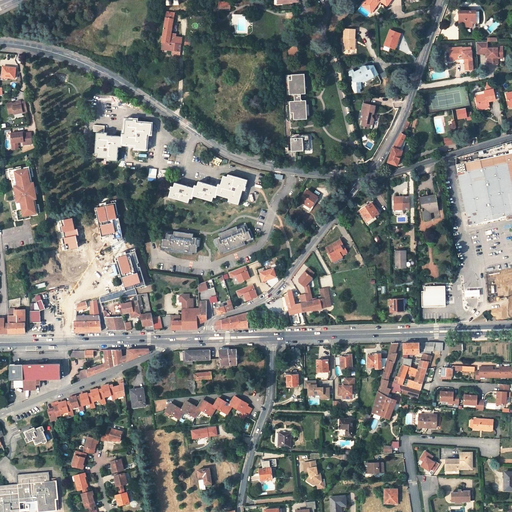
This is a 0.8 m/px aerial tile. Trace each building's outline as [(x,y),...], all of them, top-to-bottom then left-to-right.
[(365,0),(363,3),(371,9),(377,2),(376,1),(377,0),(378,0),(380,1),(387,6),(391,0),(365,0)] [(371,9),(373,11),(380,1),(378,0),(377,0),(376,1),(377,2),(371,9)] [(373,11),(371,9),(363,3),(362,6),(371,13),(373,11)] [(175,13),(167,11),(166,14),(163,14),(163,17),(166,18),(162,43),(169,43),(168,51),(172,51),(171,54),(173,56),(180,57),(181,44),(175,43),(176,37),(176,34),(171,33),(175,13)] [(476,11),(460,11),(460,19),(461,19),(461,23),(463,23),(463,27),(470,27),(470,23),(475,23),(476,23),(476,11)] [(355,29),(344,29),(343,42),(344,42),(344,49),(353,49),(354,39),(355,39),(355,29)] [(400,33),(390,30),(384,45),(393,49),(396,41),(397,42),(400,33)] [(498,47),(493,48),(493,50),(488,50),(488,42),(487,42),(486,42),(476,42),(477,55),(486,54),(488,54),(488,58),(489,65),(494,65),(494,62),(499,61),(499,59),(503,58),(503,47),(498,47)] [(463,48),(449,49),(450,61),(454,61),(454,60),(454,58),(459,57),(461,55),(463,55),(463,59),(465,59),(466,71),(473,70),(472,48),(466,48),(467,51),(463,51),(463,48)] [(353,81),(352,81),(352,86),(355,92),(360,92),(360,88),(361,88),(361,82),(374,75),(374,76),(378,75),(373,65),(363,66),(361,68),(361,69),(353,73),(353,81)] [(16,68),(3,67),(2,76),(7,77),(15,78),(16,68)] [(285,110),(285,117),(304,116),(303,109),(301,109),(301,102),(303,102),(303,98),(298,98),(297,92),(302,91),(302,87),(300,87),(299,80),(302,80),(301,71),(283,72),(283,81),(286,80),(286,88),(284,88),(284,92),(291,92),(291,98),(284,99),(284,103),(287,103),(287,110),(285,110)] [(485,94),(476,96),(477,104),(479,103),(480,107),(488,106),(487,102),(489,101),(496,100),(493,89),(487,90),(484,91),(485,94)] [(28,112),(25,101),(21,102),(12,103),(12,102),(7,103),(9,114),(13,113),(14,114),(22,112),(23,113),(28,112)] [(375,106),(363,103),(361,111),(364,112),(362,120),(361,126),(364,126),(364,128),(368,128),(369,124),(372,125),(373,119),(371,116),(372,114),(373,114),(375,106)] [(466,107),(456,109),(457,119),(467,117),(466,107)] [(104,133),(97,133),(95,149),(98,149),(98,153),(97,157),(107,158),(111,158),(110,160),(117,161),(118,147),(119,144),(122,144),(136,145),(139,145),(138,148),(146,149),(147,134),(148,131),(151,131),(155,131),(156,126),(154,124),(137,122),(133,122),(133,120),(126,119),(125,133),(124,136),(122,136),(107,135),(104,135),(104,133)] [(398,165),(403,150),(406,141),(404,140),(406,135),(405,135),(407,130),(404,129),(402,131),(393,147),(388,162),(398,165)] [(287,132),(288,150),(292,149),(306,148),(305,132),(296,132),(287,132)] [(20,133),(11,134),(12,145),(18,144),(18,143),(23,142),(23,145),(32,144),(31,133),(23,134),(20,134),(20,133)] [(511,152),(456,165),(469,226),(479,224),(479,223),(511,215),(511,152)] [(26,168),(12,171),(14,185),(10,186),(14,203),(17,203),(20,216),(33,214),(31,200),(34,199),(31,182),(28,182),(26,168)] [(193,188),(175,182),(174,187),(173,190),(171,189),(169,197),(188,203),(190,198),(191,195),(193,196),(212,201),(213,197),(214,194),(217,195),(229,198),(232,199),(231,202),(238,204),(243,190),(244,187),(245,187),(247,180),(231,175),(230,178),(227,177),(223,176),(220,185),(220,188),(217,187),(198,181),(197,186),(196,189),(193,188)] [(307,189),(299,200),(305,204),(310,208),(317,197),(317,196),(307,189)] [(436,195),(420,198),(424,221),(431,219),(430,213),(429,210),(438,208),(436,195)] [(317,197),(310,208),(312,209),(318,198),(317,197)] [(409,197),(394,197),(395,210),(409,209),(409,197)] [(372,203),(360,211),(367,222),(366,222),(368,225),(380,217),(378,215),(379,214),(376,209),(374,205),(372,203)] [(124,226),(106,223),(104,235),(113,237),(114,234),(122,235),(124,226)] [(255,240),(248,224),(214,237),(221,254),(255,240)] [(194,236),(163,231),(160,249),(195,255),(197,240),(194,240),(194,236)] [(340,240),(329,247),(331,251),(328,252),(333,259),(337,257),(337,256),(340,254),(341,256),(345,254),(344,252),(346,251),(345,248),(343,250),(340,246),(343,245),(340,240)] [(406,250),(395,251),(396,268),(406,268),(406,250)] [(337,257),(333,259),(334,262),(342,257),(341,256),(340,254),(337,256),(337,257)] [(228,272),(230,278),(236,276),(238,282),(250,278),(246,266),(228,272)] [(301,295),(302,303),(313,301),(312,299),(312,297),(309,282),(313,277),(311,276),(314,272),(308,267),(300,279),(300,282),(306,287),(307,294),(301,295)] [(274,268),(261,272),(263,281),(276,277),(274,268)] [(201,291),(207,289),(205,282),(198,284),(197,285),(197,286),(198,295),(198,297),(200,296),(200,295),(201,294),(200,291),(201,291)] [(245,301),(258,296),(253,284),(235,291),(238,296),(243,294),(245,301)] [(54,290),(56,302),(68,300),(75,299),(73,285),(66,287),(54,290)] [(424,292),(422,292),(422,307),(446,306),(445,286),(424,287),(424,292)] [(328,288),(320,289),(322,299),(323,298),(325,305),(332,303),(328,288)] [(302,303),(295,305),(291,291),(285,295),(290,315),(304,312),(302,303)] [(143,294),(147,314),(140,315),(143,326),(144,330),(154,330),(152,317),(147,294),(143,294)] [(171,316),(172,329),(197,329),(197,324),(197,314),(200,314),(199,310),(193,310),(193,300),(190,300),(190,296),(182,296),(182,298),(180,298),(180,303),(182,303),(182,306),(183,307),(183,310),(182,310),(182,316),(186,316),(187,321),(183,321),(179,321),(179,316),(171,316)] [(313,301),(302,303),(304,312),(325,307),(325,305),(323,298),(322,299),(316,300),(315,300),(313,301)] [(403,299),(390,299),(390,312),(404,312),(403,306),(403,299)] [(42,300),(37,301),(37,303),(40,310),(46,309),(42,300)] [(99,313),(96,300),(90,302),(89,310),(90,315),(91,331),(101,331),(99,313)] [(125,313),(130,312),(132,317),(140,315),(139,310),(138,301),(123,304),(125,313)] [(199,310),(200,314),(197,314),(197,324),(199,323),(207,320),(207,319),(207,301),(199,301),(199,310)] [(80,309),(87,308),(85,302),(81,303),(76,305),(76,311),(80,309)] [(231,303),(216,309),(218,315),(233,310),(233,308),(231,303)] [(26,333),(25,309),(15,309),(9,309),(9,315),(9,333),(26,333)] [(31,322),(40,322),(40,310),(31,310),(30,310),(31,322)] [(76,311),(69,311),(69,321),(62,321),(63,332),(76,332),(75,318),(77,318),(76,316),(76,311)] [(247,315),(247,313),(238,315),(238,328),(248,327),(247,315)] [(91,331),(90,315),(81,316),(76,316),(77,318),(75,318),(76,332),(91,331)] [(216,322),(216,328),(238,328),(238,315),(218,320),(216,322)] [(162,330),(160,316),(152,317),(154,330),(162,330)] [(114,331),(111,317),(103,317),(107,331),(114,331)] [(116,317),(111,317),(114,331),(119,331),(116,317)] [(123,317),(116,317),(119,331),(125,330),(123,317)] [(53,320),(44,321),(44,331),(53,330),(53,320)] [(411,366),(413,354),(424,354),(425,351),(427,342),(403,343),(403,354),(401,363),(411,366)] [(430,355),(432,350),(434,350),(435,342),(427,342),(425,351),(424,354),(422,360),(420,360),(418,366),(426,369),(429,362),(430,362),(432,356),(430,355)] [(434,350),(442,351),(443,343),(435,342),(434,350)] [(396,400),(387,397),(389,393),(390,389),(387,388),(389,381),(387,381),(389,374),(390,374),(394,362),(395,363),(397,353),(395,353),(398,343),(391,343),(387,358),(384,369),(372,413),(371,415),(370,417),(373,418),(375,414),(390,419),(396,402),(396,400)] [(150,353),(149,349),(128,350),(128,355),(127,361),(150,353)] [(219,350),(221,365),(237,365),(238,364),(237,349),(219,350)] [(104,350),(106,363),(87,370),(88,376),(115,366),(112,350),(104,350)] [(128,355),(123,356),(122,350),(112,350),(115,366),(127,361),(128,355)] [(186,351),(187,364),(192,364),(192,361),(211,360),(210,350),(186,351)] [(373,355),(368,356),(368,367),(376,367),(376,369),(384,369),(387,358),(381,358),(381,353),(376,353),(376,355),(373,355)] [(353,368),(352,354),(344,354),(344,356),(340,357),(341,369),(353,368)] [(328,359),(317,360),(317,372),(329,372),(328,359)] [(404,379),(407,371),(412,373),(416,374),(415,377),(414,381),(422,384),(426,369),(418,366),(417,368),(411,366),(401,363),(400,364),(402,365),(398,377),(396,376),(394,382),(400,385),(403,385),(405,379),(404,379)] [(61,364),(10,364),(9,380),(24,380),(24,390),(37,389),(36,387),(41,387),(41,380),(61,379),(61,364)] [(462,366),(453,365),(453,368),(452,373),(454,374),(454,370),(462,370),(462,369),(462,366)] [(476,371),(475,379),(480,379),(480,376),(480,375),(485,375),(485,377),(500,377),(500,375),(506,375),(506,377),(511,377),(511,367),(500,367),(500,370),(492,370),(492,367),(479,366),(479,371),(476,371)] [(452,373),(453,368),(443,367),(442,373),(442,376),(443,376),(451,377),(452,377),(452,373)] [(79,371),(80,375),(77,375),(78,380),(88,376),(87,370),(87,369),(79,371)] [(299,386),(299,375),(286,375),(287,387),(299,386)] [(338,386),(338,396),(343,396),(343,399),(350,399),(350,394),(353,394),(353,388),(353,386),(355,386),(355,378),(345,378),(345,383),(345,386),(343,386),(338,386)] [(422,384),(414,381),(405,379),(403,385),(420,390),(422,384)] [(113,386),(117,398),(126,396),(125,392),(124,380),(120,380),(121,385),(118,386),(118,385),(117,385),(113,386)] [(316,381),(305,381),(305,388),(308,388),(309,395),(321,395),(321,399),(329,399),(329,388),(323,388),(323,387),(317,388),(317,385),(316,385),(316,381)] [(418,398),(420,390),(403,385),(400,385),(394,382),(391,390),(401,392),(401,391),(403,392),(403,394),(418,398)] [(113,386),(109,386),(109,385),(109,383),(107,384),(101,385),(102,388),(103,390),(105,398),(112,396),(113,400),(117,399),(117,398),(113,386)] [(497,391),(497,404),(506,404),(506,392),(508,392),(509,384),(501,384),(500,391),(497,391)] [(105,398),(103,390),(99,391),(99,389),(98,388),(96,389),(91,390),(92,393),(92,395),(94,402),(101,400),(102,405),(106,404),(105,398)] [(146,406),(144,388),(131,390),(134,408),(146,406)] [(84,406),(91,404),(92,409),(96,408),(94,402),(92,395),(89,396),(88,394),(88,392),(85,393),(80,395),(81,396),(81,398),(84,406)] [(441,392),(440,401),(448,401),(453,402),(453,403),(459,404),(459,396),(453,396),(453,392),(441,392)] [(396,400),(396,402),(401,404),(402,402),(402,399),(395,396),(395,398),(391,396),(391,394),(389,393),(387,397),(396,400)] [(465,395),(464,404),(476,405),(476,410),(483,411),(484,401),(477,400),(477,396),(465,395)] [(84,406),(81,398),(78,399),(77,397),(77,396),(74,396),(70,398),(71,402),(71,403),(73,409),(79,407),(81,412),(85,411),(84,406)] [(182,409),(171,403),(166,411),(180,419),(185,411),(196,417),(201,409),(212,415),(216,408),(228,414),(233,406),(243,412),(239,419),(243,421),(247,414),(248,415),(252,409),(247,406),(248,404),(235,396),(230,404),(219,398),(214,406),(203,400),(198,407),(187,401),(182,409)] [(59,404),(59,402),(54,404),(52,404),(53,408),(55,408),(55,410),(54,410),(48,412),(51,422),(51,423),(58,420),(57,417),(63,416),(62,415),(59,404)] [(62,415),(69,413),(71,417),(75,416),(73,409),(71,403),(67,404),(67,403),(66,402),(63,402),(59,404),(62,415)] [(436,428),(437,415),(420,414),(419,425),(428,426),(428,428),(436,428)] [(352,437),(353,419),(340,419),(340,429),(346,429),(346,436),(352,437)] [(493,420),(475,419),(474,420),(470,420),(470,428),(474,428),(474,429),(492,430),(493,420)] [(43,431),(41,427),(36,429),(35,428),(25,432),(27,437),(29,442),(34,440),(36,445),(42,442),(47,440),(43,431)] [(190,429),(191,438),(217,436),(216,427),(190,429)] [(122,432),(112,429),(111,431),(107,430),(104,441),(108,442),(108,441),(112,442),(113,441),(120,442),(122,432)] [(291,447),(292,433),(279,432),(278,446),(291,447)] [(88,437),(84,452),(94,455),(94,453),(97,444),(98,444),(99,441),(88,437)] [(83,465),(86,454),(76,451),(72,466),(83,469),(84,468),(84,465),(83,465)] [(431,460),(433,457),(425,452),(421,458),(420,459),(424,462),(421,466),(428,470),(430,471),(430,470),(431,469),(435,471),(440,464),(435,461),(435,462),(431,460)] [(460,453),(460,459),(445,460),(446,471),(458,471),(458,467),(472,466),(472,453),(460,453)] [(273,479),(271,468),(270,468),(270,466),(277,466),(276,459),(269,460),(269,461),(266,461),(266,460),(262,460),(262,467),(264,467),(264,468),(260,469),(260,473),(262,473),(263,480),(273,479)] [(115,474),(125,471),(122,460),(112,463),(113,466),(110,467),(111,471),(113,471),(113,474),(115,474)] [(318,473),(315,461),(303,463),(305,472),(309,471),(310,476),(307,480),(313,485),(317,485),(319,484),(322,481),(322,480),(320,473),(318,473)] [(383,472),(382,463),(366,464),(366,473),(383,472)] [(212,486),(210,468),(198,470),(199,477),(204,476),(206,487),(212,486)] [(50,481),(49,472),(17,475),(18,484),(0,486),(0,511),(20,511),(20,503),(38,501),(38,511),(57,510),(56,499),(58,499),(57,481),(50,481)] [(74,476),(78,491),(87,488),(85,477),(86,477),(85,473),(74,476)] [(129,485),(126,475),(116,477),(117,481),(115,482),(114,482),(115,485),(116,485),(117,488),(129,485)] [(398,493),(398,489),(385,489),(385,503),(389,503),(389,506),(394,505),(394,503),(397,503),(397,493),(398,493)] [(95,505),(93,494),(94,494),(93,490),(81,493),(85,508),(95,505)] [(462,502),(471,502),(471,490),(462,490),(462,492),(458,492),(452,492),(452,502),(455,502),(462,502)] [(128,494),(117,497),(118,500),(117,501),(117,504),(120,504),(121,507),(131,505),(128,494)] [(346,496),(331,497),(331,511),(341,511),(341,506),(343,506),(346,505),(346,496)] [(314,511),(314,510),(316,509),(315,502),(306,503),(307,510),(296,511),(314,511)]
